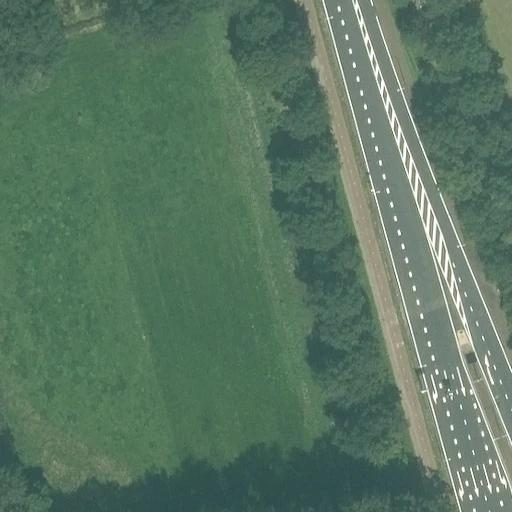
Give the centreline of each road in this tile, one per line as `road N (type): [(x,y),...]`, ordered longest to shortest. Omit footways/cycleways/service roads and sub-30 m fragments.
road 1 (primary): [(342,0),(486,511)]
road 2 (primary): [(511,399),(361,0)]
road 3 (secondary): [(511,239),(418,0)]
